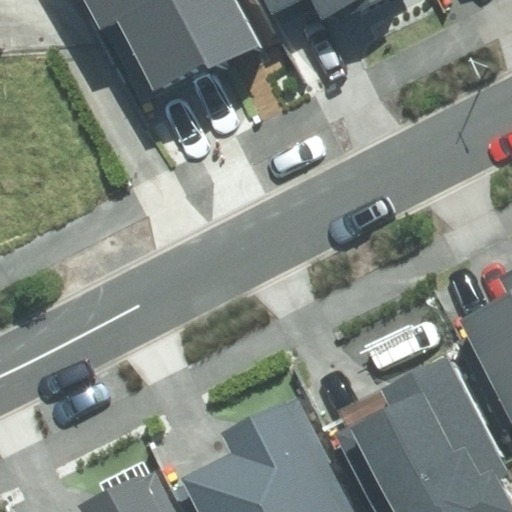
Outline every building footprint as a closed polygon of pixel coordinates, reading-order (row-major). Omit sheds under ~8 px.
[(97,0),(148,100),(271,39),(250,0),(97,0)] [(280,0),(284,6),(296,0),(330,0),(338,14),(365,0),(280,0)] [(511,302),(473,321),(511,401),(511,302)] [(511,511),(511,457),(462,358),(397,391),(405,406),(370,424),(413,511),(511,511)] [(360,511),(300,393),(235,426),(245,447),(196,472),(216,511),(360,511)] [(179,511),(157,468),(93,501),(99,511),(179,511)]
